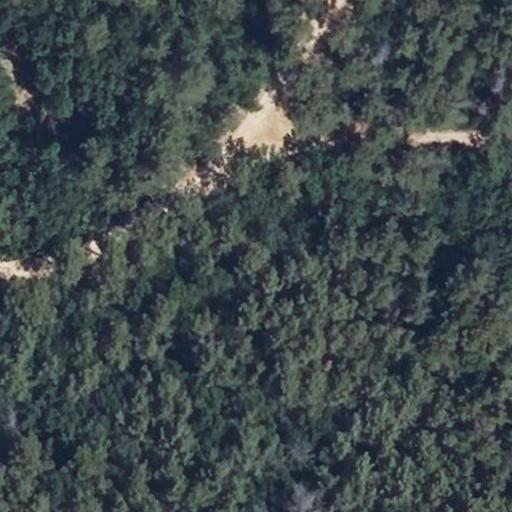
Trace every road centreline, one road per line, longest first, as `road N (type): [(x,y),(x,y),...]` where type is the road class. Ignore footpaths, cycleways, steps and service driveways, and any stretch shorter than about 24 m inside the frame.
road 1 (track): [(511,136),(306,134),(240,157)]
road 2 (track): [(240,157),(76,232),(16,273),(0,270)]
road 3 (track): [(338,0),(240,157)]
